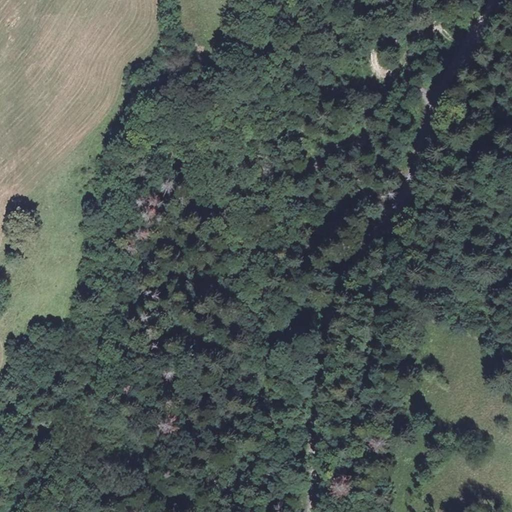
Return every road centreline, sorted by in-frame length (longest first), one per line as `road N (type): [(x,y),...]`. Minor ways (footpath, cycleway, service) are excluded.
road 1 (tertiary): [(503,0),(458,53),(408,190),(366,243),(341,294),(315,511)]
road 2 (track): [(361,511),(381,281),(419,203),(422,141)]
